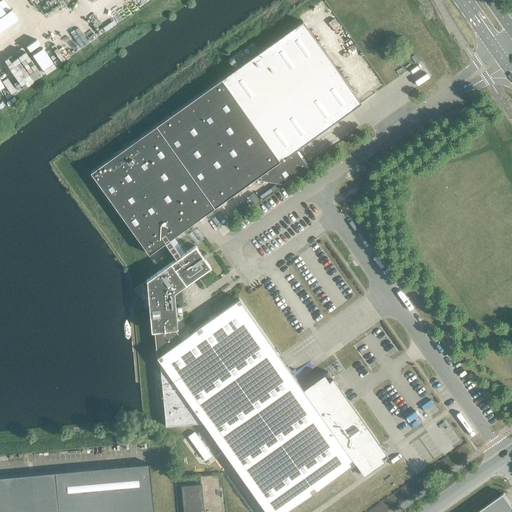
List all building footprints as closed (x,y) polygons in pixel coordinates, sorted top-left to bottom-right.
[(302,21),(90,172),(148,254),(165,243),(167,247),(172,244),(169,239),(254,179),(282,185),(308,167),(296,150),(361,103),(302,21)] [(171,263),(146,280),(151,332),(154,331),(156,357),(159,361),(165,426),(203,423),(232,464),(265,511),(285,511),(355,463),(361,471),(363,475),(384,461),(381,457),(385,454),(380,446),(327,372),(303,389),(239,298),(181,339),(175,329),(177,329),(174,293),(186,285),(211,267),(205,258),(209,255),(206,251),(202,254),(196,245),(181,256),(172,244),(167,247),(176,259),(171,263)] [(0,477),(0,511),(153,511),(149,464),(0,477)] [(181,487),(183,511),(200,511),(201,511),(204,510),(202,485),(181,487)] [(511,511),(511,504),(504,493),(477,511),(511,511)]
